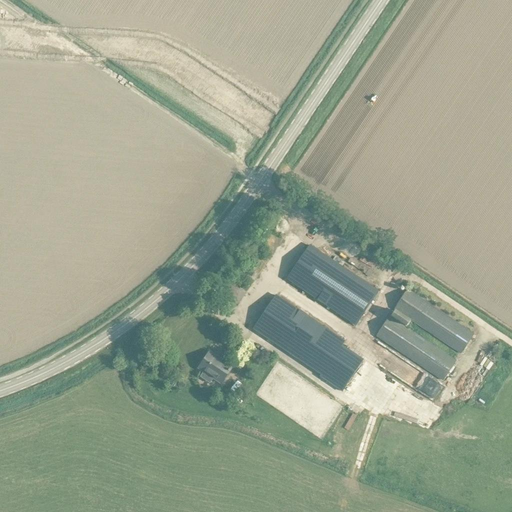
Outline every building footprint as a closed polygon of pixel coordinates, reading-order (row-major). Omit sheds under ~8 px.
[(276,225),(269,237),(273,239),(280,228),(276,225)] [(354,325),(376,292),(309,246),(286,280),(354,325)] [(460,354),(472,335),(405,290),(393,309),(460,354)] [(275,296),(252,330),(320,375),(323,371),(340,346),(343,342),(275,296)] [(442,381),(454,362),(387,317),(375,336),(442,381)] [(330,322),(327,327),(339,337),(343,331),(330,322)] [(371,363),(380,348),(374,344),(365,360),(371,363)] [(220,384),(231,368),(208,353),(197,369),(220,384)]
